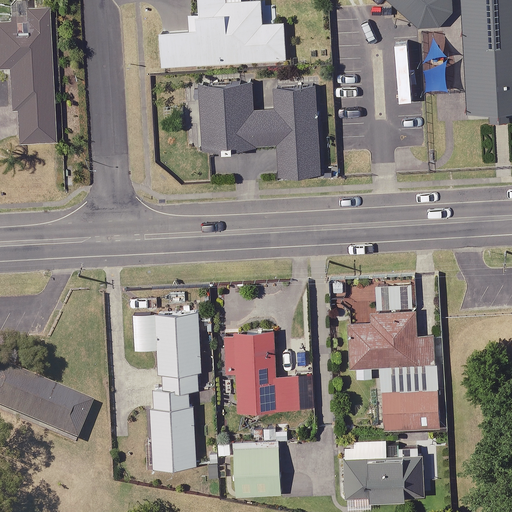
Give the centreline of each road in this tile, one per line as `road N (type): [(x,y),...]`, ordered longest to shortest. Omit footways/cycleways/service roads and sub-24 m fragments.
road 1 (tertiary): [(115,240),(511,223)]
road 2 (residential): [(99,0),(115,240)]
